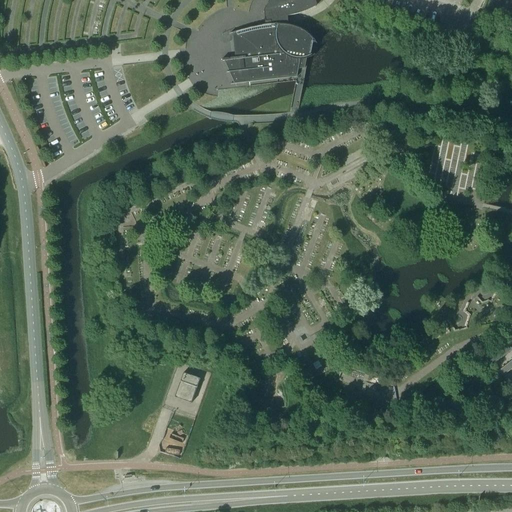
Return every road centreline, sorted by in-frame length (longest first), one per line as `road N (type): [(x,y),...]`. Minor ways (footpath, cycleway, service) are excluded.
road 1 (secondary): [(511,468),(181,486),(69,503)]
road 2 (unclassified): [(0,123),(24,196),(38,410)]
road 3 (secondary): [(288,494),(511,486)]
road 4 (secondary): [(100,511),(288,494)]
road 5 (secondary): [(156,511),(288,494)]
